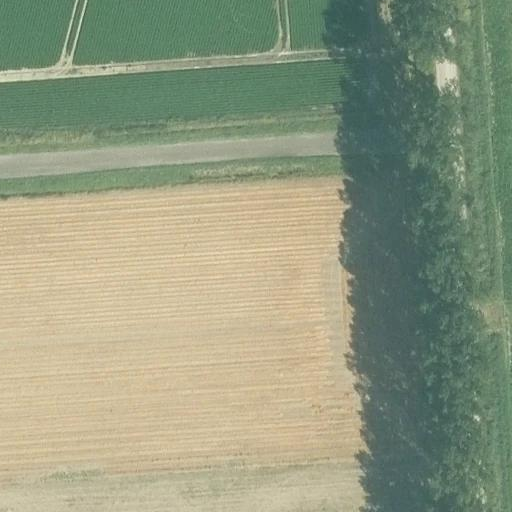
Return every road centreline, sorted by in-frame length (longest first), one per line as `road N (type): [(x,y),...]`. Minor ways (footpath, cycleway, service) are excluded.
road 1 (unclassified): [(0,165),(450,135)]
road 2 (unclassified): [(477,511),(450,135)]
road 3 (unclassified): [(450,135),(441,0)]
